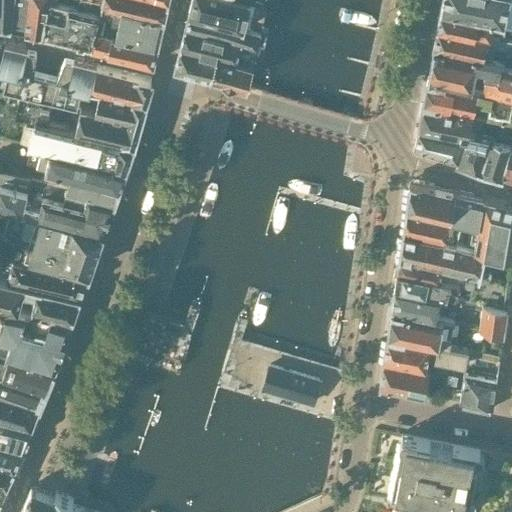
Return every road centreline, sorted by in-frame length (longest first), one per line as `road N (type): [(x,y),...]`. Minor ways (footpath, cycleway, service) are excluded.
road 1 (residential): [(12,511),(51,428),(175,85)]
road 2 (residential): [(393,139),(396,184),(364,403)]
road 3 (residential): [(393,139),(175,85)]
road 4 (residential): [(430,0),(393,139)]
road 5 (residential): [(364,403),(500,430)]
road 6 (residential): [(511,190),(410,163),(393,139)]
